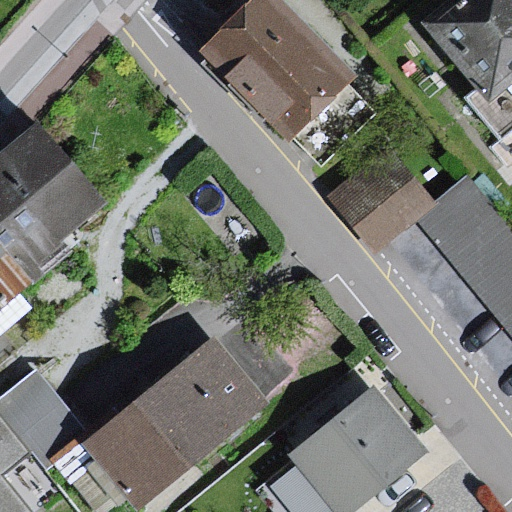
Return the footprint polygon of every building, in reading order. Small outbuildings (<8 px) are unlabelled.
[(308,28),(281,0),(257,0),(205,50),(287,137),(353,75),(308,28)] [(511,172),(511,0),(475,0),(436,32),(490,98),(474,110),(502,144),(490,154),(508,175),(511,172)] [(55,137),(0,188),(0,325),(124,210),(55,137)] [(511,338),(511,230),(469,179),(438,204),(392,149),(330,200),(380,260),(420,227),(511,338)] [(142,511),(154,511),(287,414),(231,340),(91,443),(142,511)] [(1,388),(35,442),(80,414),(46,360),(1,388)] [(389,390),(300,461),(340,511),(360,511),(438,451),(389,390)] [(33,454),(0,411),(0,511),(35,511),(6,475),(33,454)]
